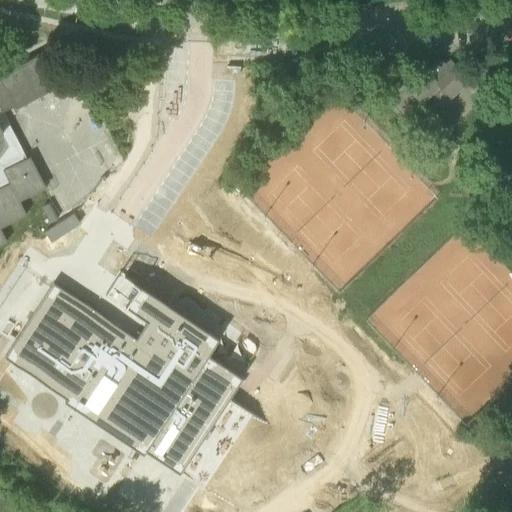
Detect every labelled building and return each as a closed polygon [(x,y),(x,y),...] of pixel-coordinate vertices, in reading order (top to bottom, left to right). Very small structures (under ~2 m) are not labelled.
[(447,64),(444,61),(441,59),(438,59),(435,61),(427,69),(423,65),(404,82),(422,101),(432,91),(436,96),(444,96),(447,92),(451,96),(469,78),(452,59),(447,64)] [(39,151),(99,189),(116,164),(111,162),(128,137),(80,106),(83,101),(35,70),(19,95),(13,91),(0,110),(0,118),(42,146),(39,151)] [(0,242),(0,243),(6,246),(22,221),(0,206),(0,242)] [(55,279),(8,356),(69,395),(68,398),(149,449),(150,447),(185,469),(248,373),(215,351),(224,336),(141,282),(145,275),(128,264),(99,308),(55,279)] [(129,468),(122,478),(117,486),(110,496),(113,497),(135,511),(148,511),(155,502),(163,491),(131,470),(129,468)]
